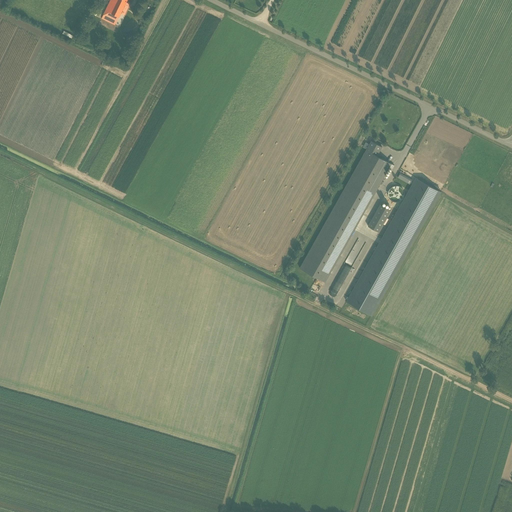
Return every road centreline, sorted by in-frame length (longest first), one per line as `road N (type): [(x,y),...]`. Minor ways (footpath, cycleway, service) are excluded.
road 1 (unclassified): [(508,144),(210,0)]
road 2 (track): [(289,292),(0,152)]
road 3 (track): [(511,401),(289,292)]
